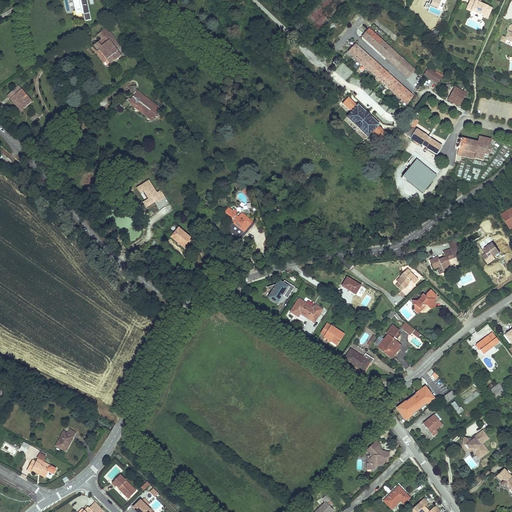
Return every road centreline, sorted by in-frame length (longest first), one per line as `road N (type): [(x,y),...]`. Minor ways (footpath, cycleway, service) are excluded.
road 1 (unclassified): [(218,290),(297,261),(391,247),(511,162)]
road 2 (tertiary): [(182,299),(163,295),(108,250),(0,129)]
road 3 (tertiary): [(82,478),(120,426),(182,299)]
road 4 (unclassified): [(218,290),(371,385)]
road 5 (unclassified): [(393,385),(511,296)]
